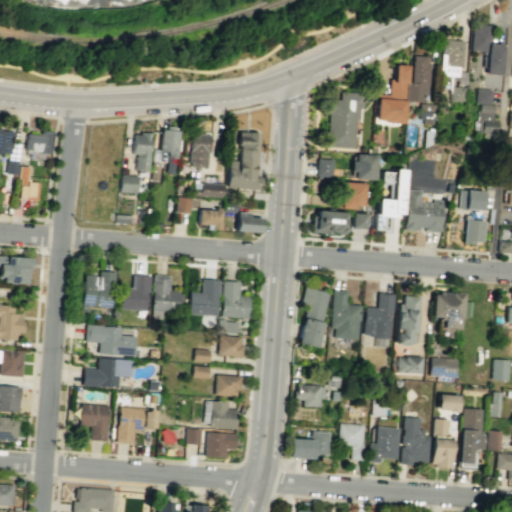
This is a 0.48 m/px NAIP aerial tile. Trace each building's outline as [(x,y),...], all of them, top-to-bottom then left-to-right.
[(476,24),(488,25),(486,44),(500,44),(500,47),(501,47),(499,75),(482,74),(483,67),(479,67),(481,51),(468,50),(469,27),(476,27),(476,24)] [(462,40),(440,38),(437,70),(440,70),(439,75),(455,76),(456,66),(460,66),(462,40)] [(410,55),(424,56),(423,63),(427,63),(425,101),(403,100),(404,81),(408,81),(410,55)] [(391,64),(404,65),(400,123),(381,121),(381,120),(371,119),(373,92),(385,93),(386,78),(389,79),(390,66),(391,66),(391,64)] [(449,86),(463,87),(462,102),(448,101),(449,86)] [(474,88),(490,89),(488,104),(472,102),(474,88)] [(350,147),(323,145),(326,97),(336,98),(337,91),(360,92),(359,108),(356,107),(355,118),(352,118),(350,147)] [(434,104),(432,118),(430,118),(429,123),(420,123),(420,118),(416,118),(417,102),(434,104)] [(478,104),(492,105),(491,119),(494,120),(493,133),(475,132),(476,119),(477,119),(478,104)] [(160,125),(160,129),(155,129),(153,150),(155,151),(154,160),(160,161),(160,157),(162,157),(161,173),(170,173),(171,158),(175,159),(177,130),(168,130),(168,126),(160,125)] [(0,152),(6,153),(6,148),(8,147),(8,143),(9,143),(9,131),(0,130),(0,152)] [(22,133),(21,141),(20,142),(20,149),(27,149),(26,151),(35,151),(35,152),(44,153),(46,130),(37,130),(37,131),(33,134),(22,133)] [(199,131),(199,134),(205,135),(205,152),(203,152),(202,167),(186,166),(186,161),(183,161),(185,130),(199,131)] [(235,131),(255,132),(254,151),(253,151),(251,176),(259,177),(259,188),(223,186),(225,160),(235,160),(236,145),(234,144),(235,131)] [(128,134),(127,153),(131,154),(130,169),(143,170),(145,132),(135,132),(134,134),(128,134)] [(353,153),(373,154),(372,179),(351,178),(351,170),(348,170),(348,160),(352,160),(353,153)] [(314,157),(330,158),(329,177),(313,176),(314,157)] [(3,159),(2,173),(13,174),(14,160),(3,159)] [(147,161),(155,162),(153,179),(146,179),(147,161)] [(15,165),(14,178),(16,178),(15,197),(34,199),(35,182),(23,180),(24,166),(15,165)] [(116,167),(115,191),(132,192),(133,175),(123,174),(123,168),(116,167)] [(380,230),(370,229),(372,209),(374,209),(375,198),(385,199),(386,184),(379,183),(379,180),(378,180),(378,170),(391,171),(391,168),(401,169),(398,214),(391,213),(391,216),(388,216),(387,232),(379,231),(380,230)] [(190,179),(189,195),(219,197),(220,183),(194,182),(194,179),(190,179)] [(324,180),(310,180),(311,190),(324,190),(324,180)] [(361,182),(333,180),(331,207),(350,208),(351,202),(353,202),(353,205),(361,205),(362,198),(360,198),(361,182)] [(418,189),(403,188),(401,230),(414,231),(415,227),(421,227),(421,230),(437,231),(439,205),(440,205),(441,199),(429,199),(429,201),(418,200),(418,189)] [(456,189),(482,191),(480,210),(455,208),(456,189)] [(172,196),(187,197),(186,212),(171,211),(172,196)] [(229,203),(235,203),(234,211),(220,211),(219,211),(220,203),(229,203)] [(195,208),(212,209),(212,206),(218,207),(217,229),(208,229),(209,224),(194,223),(195,208)] [(136,209),(142,210),(141,223),(134,222),(136,209)] [(313,209),(341,212),(340,225),(341,226),(341,230),(338,233),(333,233),(332,231),(327,231),(327,233),(308,231),(309,215),(313,216),(313,209)] [(234,211),(246,212),(246,214),(249,214),(249,217),(259,217),(258,232),(232,230),(234,211)] [(348,212),(365,213),(364,228),(348,227),(348,212)] [(112,213),(127,214),(127,223),(111,222),(112,213)] [(463,218),(482,220),(480,241),(472,240),(471,244),(460,243),(463,218)] [(495,251),(509,253),(510,241),(496,239),(495,251)] [(30,257),(30,268),(26,268),(26,274),(23,274),(23,283),(0,281),(0,254),(4,255),(4,256),(30,257)] [(82,274),(82,282),(80,282),(78,310),(85,311),(86,304),(110,307),(113,271),(97,270),(97,276),(93,275),(82,274)] [(130,274),(147,275),(145,310),(117,308),(118,286),(129,287),(130,274)] [(150,274),(149,310),(176,312),(177,290),(167,290),(168,275),(150,274)] [(199,278),(216,280),(213,315),(185,313),(187,291),(198,292),(199,278)] [(219,280),(217,315),(245,317),(246,296),(236,295),(237,281),(219,280)] [(301,285),(327,292),(313,346),(295,341),(304,305),(296,303),(301,285)] [(329,288),(345,290),(344,304),(358,305),(355,339),(330,337),(331,327),(326,327),(329,288)] [(435,290),(461,292),(459,318),(457,318),(456,328),(440,327),(440,319),(436,319),(436,316),(428,316),(429,293),(435,294),(435,290)] [(360,333),(362,306),(374,307),(375,291),(392,293),(391,311),(388,311),(386,338),(368,336),(369,334),(360,333)] [(400,294),(417,296),(414,339),(412,339),(412,343),(405,342),(405,344),(392,343),(393,332),(398,332),(398,328),(393,328),(395,302),(399,303),(400,294)] [(461,300),(470,301),(468,317),(460,316),(461,300)] [(0,338),(13,339),(13,332),(20,332),(21,321),(19,321),(19,312),(14,312),(14,313),(10,313),(11,307),(6,306),(6,305),(0,304),(0,338)] [(511,305),(504,305),(502,321),(506,322),(506,324),(511,324),(511,305)] [(215,318),(222,319),(222,320),(234,321),(233,332),(221,331),(221,332),(214,332),(215,318)] [(83,323),(82,340),(96,342),(95,352),(130,355),(131,335),(117,334),(118,327),(100,326),(100,324),(83,323)] [(215,335),(237,336),(237,344),(240,344),(239,356),(213,354),(215,335)] [(191,348),(190,360),(205,361),(206,349),(191,348)] [(0,349),(0,374),(18,376),(20,350),(0,349)] [(147,349),(157,350),(157,358),(146,357),(147,349)] [(419,356),(418,373),(393,371),(394,356),(401,356),(401,355),(419,356)] [(426,356),(453,358),(452,377),(425,375),(426,356)] [(95,357),(94,368),(80,367),(79,385),(115,387),(115,375),(128,376),(128,359),(95,357)] [(489,358),(506,359),(505,380),(488,379),(489,358)] [(189,365),(205,366),(204,378),(188,376),(189,365)] [(212,373),(211,385),(210,394),(232,396),(233,388),(236,388),(237,375),(212,373)] [(325,375),(333,375),(333,380),(337,380),(336,387),(328,386),(329,384),(323,384),(324,377),(325,377),(325,375)] [(299,405),(315,406),(316,398),(322,399),(323,386),(317,386),(317,384),(291,383),(291,398),(299,399),(299,405)] [(0,410),(15,411),(17,386),(0,384),(0,410)] [(328,390),(342,392),(341,401),(327,399),(328,390)] [(488,391),(497,392),(495,416),(484,415),(485,401),(488,402),(488,391)] [(434,393),(456,394),(454,411),(444,411),(444,410),(433,409),(434,393)] [(201,399),(200,422),(206,422),(206,426),(232,428),(234,409),(223,408),(224,401),(201,399)] [(77,403),(76,425),(87,425),(86,439),(103,440),(105,405),(77,403)] [(116,406),(115,417),(114,417),(113,442),(129,443),(131,428),(141,430),(141,427),(151,428),(153,409),(145,409),(145,411),(141,410),(141,407),(116,406)] [(467,463),(454,462),(458,407),(478,408),(477,430),(480,430),(478,449),(471,448),(468,451),(467,463)] [(0,439),(13,440),(15,420),(5,419),(5,416),(0,416),(0,439)] [(399,416),(416,417),(415,428),(421,429),(420,435),(426,435),(424,462),(408,461),(408,464),(395,463),(399,416)] [(429,418),(444,419),(443,435),(448,436),(448,439),(449,439),(447,468),(431,467),(431,464),(426,463),(429,418)] [(335,422),(360,424),(359,443),(360,443),(358,460),(347,459),(348,445),(333,444),(335,422)] [(373,426),(394,427),(392,458),(376,457),(376,462),(364,461),(365,443),(372,443),(373,426)] [(183,427),(182,443),(197,444),(198,428),(183,427)] [(483,429),(498,430),(496,450),(482,449),(483,429)] [(285,457),(310,458),(310,454),(324,454),(326,431),(308,430),(307,438),(286,437),(285,457)] [(203,431),(232,433),(231,449),(222,448),(222,457),(201,455),(203,431)] [(493,452),(511,453),(511,479),(503,479),(504,469),(492,468),(493,452)] [(0,484),(11,485),(10,505),(0,504),(0,484)] [(77,487),(110,489),(108,511),(97,511),(97,508),(86,507),(86,511),(69,511),(70,500),(74,501),(74,498),(72,498),(72,488),(77,488),(77,487)] [(153,511),(155,501),(169,502),(168,510),(173,509),(173,511),(153,511)] [(181,511),(182,510),(187,510),(188,503),(202,504),(201,511),(181,511)]
